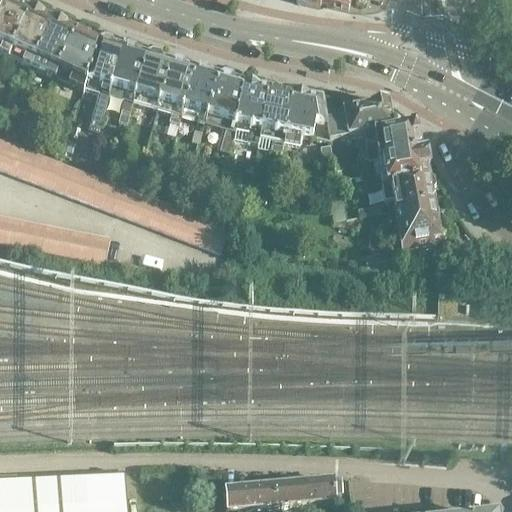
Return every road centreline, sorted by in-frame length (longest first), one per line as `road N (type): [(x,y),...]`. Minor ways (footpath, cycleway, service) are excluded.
road 1 (primary): [(232,28),(394,75),(457,106)]
road 2 (primary): [(436,71),(337,42),(232,28)]
road 3 (residential): [(457,106),(459,167),(487,225),(511,242)]
